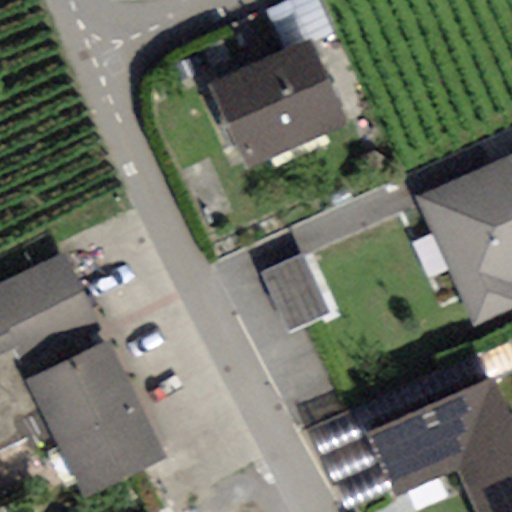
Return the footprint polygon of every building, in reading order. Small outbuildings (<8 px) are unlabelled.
[(345,119),(306,34),(209,78),(247,163),(345,119)] [(511,155),(419,197),(476,323),(511,306),(511,155)] [(296,325),(336,307),(309,247),(269,265),(296,325)] [(0,360),(97,312),(67,252),(0,285),(0,360)] [(107,331),(26,374),(89,491),(169,448),(107,331)] [(368,423),(448,393),(440,371),(360,402),(368,423)] [(511,511),(511,431),(492,384),(369,437),(396,500),(458,473),(475,511),(511,511)]
